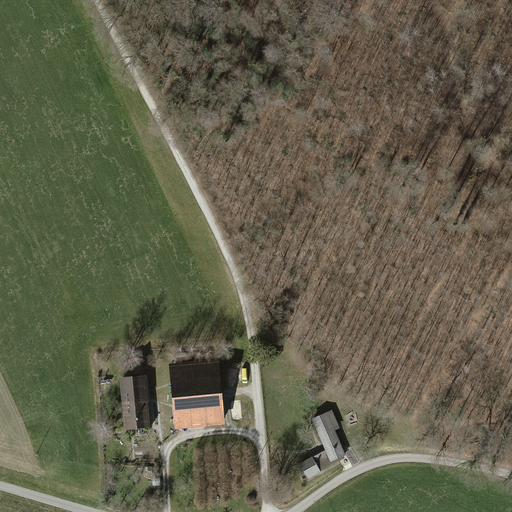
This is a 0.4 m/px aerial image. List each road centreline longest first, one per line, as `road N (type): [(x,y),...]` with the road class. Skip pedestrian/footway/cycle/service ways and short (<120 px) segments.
road 1 (track): [(98,0),(250,302),(270,511)]
road 2 (unclassified): [(298,511),(332,483),(398,455),(442,453),(511,474)]
road 3 (unknown): [(265,441),(241,427),(178,436),(166,450),(169,511)]
